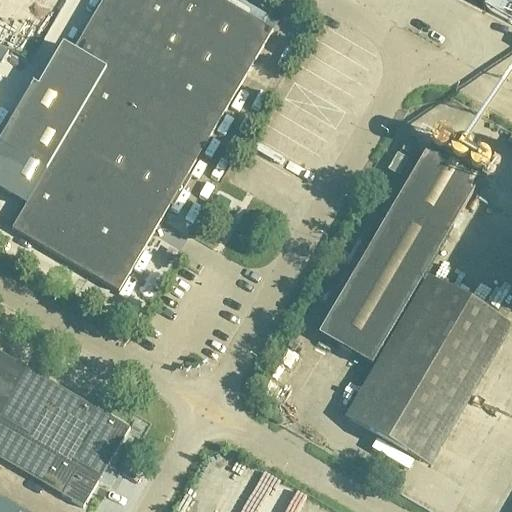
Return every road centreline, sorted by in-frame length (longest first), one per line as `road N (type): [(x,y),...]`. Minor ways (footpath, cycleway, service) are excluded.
road 1 (unclassified): [(206,411),(421,58)]
road 2 (unclassified): [(206,411),(0,286)]
road 3 (unclassified): [(375,511),(206,411)]
